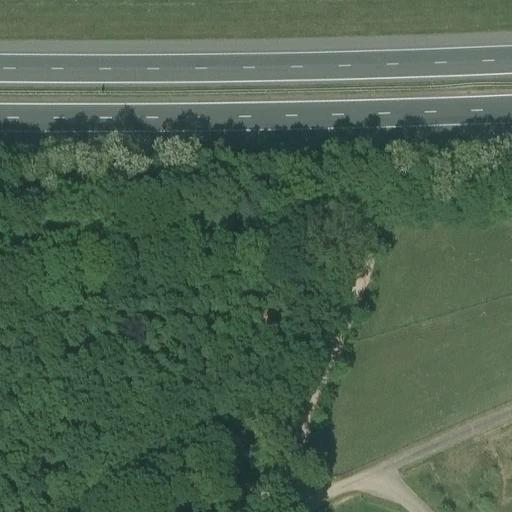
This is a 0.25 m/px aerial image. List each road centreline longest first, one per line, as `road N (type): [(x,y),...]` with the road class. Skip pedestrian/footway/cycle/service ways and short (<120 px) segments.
road 1 (track): [(0,276),(345,239),(293,493)]
road 2 (motorway): [(0,119),(511,109)]
road 3 (motorway): [(511,61),(0,68)]
